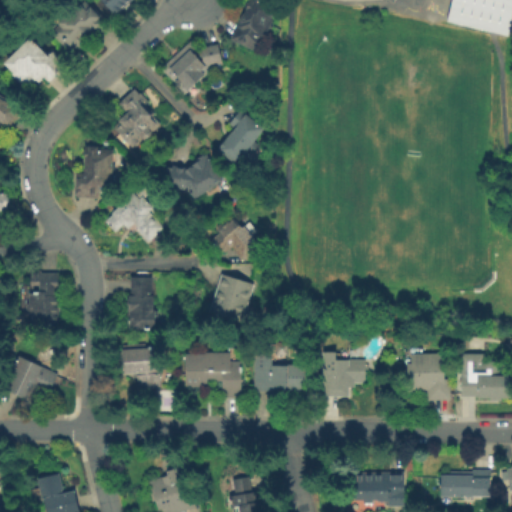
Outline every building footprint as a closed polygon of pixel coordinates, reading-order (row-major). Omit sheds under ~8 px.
[(103,0),(128,0),(114,12),(103,0)] [(250,0),(252,0),(278,13),(256,55),(229,41),(250,0)] [(511,0),(504,33),(499,32),(443,19),(447,0),(511,0)] [(53,31),(86,2),(107,25),(74,55),(53,31)] [(7,63),(31,40),(47,56),(51,52),(65,66),(48,82),(42,76),(30,88),(7,63)] [(192,41),(201,50),(214,47),(225,60),(184,98),(159,71),(192,41)] [(127,116),(118,107),(135,92),(162,122),(141,141),(143,144),(135,151),(114,128),(127,116)] [(0,96),(22,110),(10,128),(0,121),(0,96)] [(218,150),(231,135),(225,130),(242,111),(265,131),(235,165),(218,150)] [(114,151),(114,190),(97,190),(97,199),(76,199),(76,175),(87,175),(87,151),(114,151)] [(188,168),(206,153),(228,179),(199,204),(188,191),(161,188),(163,167),(188,168)] [(0,189),(9,191),(6,220),(1,220),(0,224),(0,189)] [(106,220),(140,192),(168,226),(151,241),(137,224),(121,238),(106,220)] [(208,239),(233,216),(261,247),(243,263),(233,251),(225,258),(208,239)] [(31,295),(31,275),(59,275),(59,295),(31,295)] [(221,275),(256,286),(244,325),(209,314),(221,275)] [(155,279),(156,331),(130,331),(129,280),(155,279)] [(31,328),(31,295),(59,295),(59,328),(31,328)] [(124,376),(123,347),(157,347),(158,376),(163,376),(163,392),(135,392),(135,376),(124,376)] [(254,391),(255,351),(272,351),(272,365),(306,366),(306,396),(270,395),(270,391),(254,391)] [(335,352),(336,352),(336,353),(340,353),(340,360),(366,359),(366,384),(354,384),(354,388),(349,388),(349,396),(323,396),(323,352),(335,352)] [(411,353),(443,353),(444,379),(450,379),(450,400),(427,400),(427,392),(407,392),(406,363),(411,363),(411,353)] [(461,396),(461,353),(485,353),(485,361),(499,361),(499,375),(511,375),(511,398),(478,398),(479,396),(461,396)] [(217,387),(186,387),(186,354),(238,354),(238,369),(242,369),(242,402),(217,402),(217,387)] [(7,389),(21,357),(60,374),(52,393),(36,387),(31,399),(7,389)] [(511,466),(501,467),(503,491),(511,490),(511,466)] [(203,511),(158,511),(149,480),(190,468),(203,511)] [(441,497),(441,476),(451,476),(451,472),(473,472),(473,470),(490,470),(490,494),(482,494),(483,488),(479,488),(479,497),(441,497)] [(354,472),(404,472),(404,491),(389,491),(389,501),(377,501),(377,500),(373,500),(373,503),(363,503),(363,500),(354,500),(354,472)] [(61,474),(66,495),(75,492),(80,511),(45,511),(37,480),(61,474)] [(260,511),(240,511),(239,506),(231,508),(229,496),(236,495),(233,479),(249,477),(252,493),(258,492),(260,511)]
